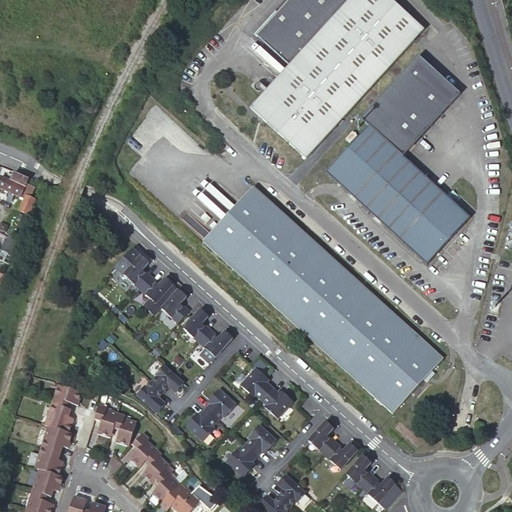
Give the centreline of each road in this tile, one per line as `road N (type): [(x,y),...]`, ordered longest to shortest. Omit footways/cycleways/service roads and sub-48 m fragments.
road 1 (unclassified): [(461,344),(479,192),(473,112),(428,16),(412,0)]
road 2 (tertiary): [(249,330),(102,199),(0,153)]
road 3 (unclassified): [(272,0),(202,77),(199,101),(213,127),(299,203)]
road 4 (unclassified): [(299,203),(461,344)]
road 5 (residential): [(250,493),(329,402)]
